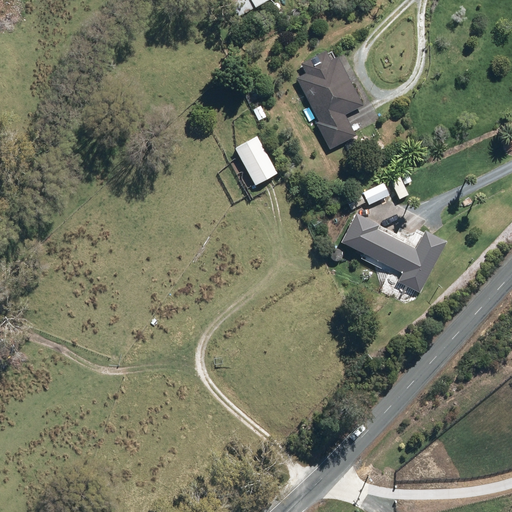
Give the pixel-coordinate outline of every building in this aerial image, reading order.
[(228,0),(238,18),(272,0),(228,0)] [(315,122),(330,150),(357,136),(346,116),(365,106),(340,57),(332,61),(327,51),(301,64),(306,74),(297,79),(319,120),(315,122)] [(260,99),(250,104),(258,123),(269,119),(260,99)] [(258,136),(235,149),(256,187),(279,174),(258,136)] [(511,161),(511,150),(502,156),(507,164),(511,161)] [(448,243),(425,231),(423,233),(417,230),(413,236),(399,229),(396,234),(356,214),(342,242),(402,274),(398,282),(421,294),(425,286),(441,256),(448,243)]
